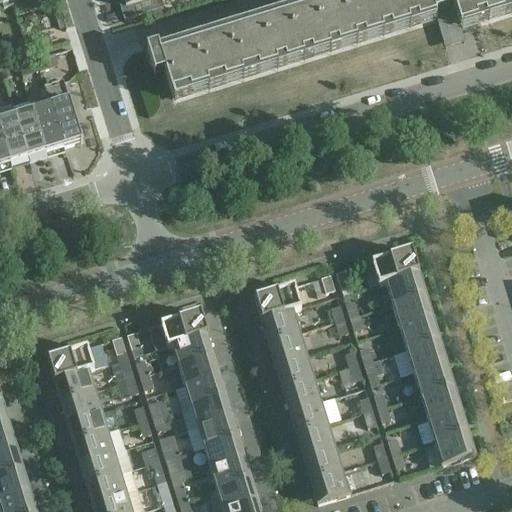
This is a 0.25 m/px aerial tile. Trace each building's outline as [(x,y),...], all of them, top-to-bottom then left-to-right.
[(10,4),(11,4),(9,0),(0,0),(0,7),(1,7),(2,12),(12,9),(10,4)] [(24,0),(25,5),(28,14),(48,9),(44,0),(9,0),(11,4),(24,0)] [(124,22),(151,14),(164,10),(160,0),(123,0),(124,4),(119,5),(124,22)] [(511,0),(349,0),(160,58),(157,49),(146,53),(154,79),(164,75),(172,101),(455,14),(459,29),(511,13),(511,0)] [(23,44),(24,48),(27,57),(51,50),(47,37),(23,44)] [(12,62),(27,57),(24,48),(9,52),(12,62)] [(45,61),(37,64),(41,76),(49,74),(45,61)] [(27,67),(19,70),(23,82),(31,80),(27,67)] [(45,88),(64,150),(80,146),(81,145),(62,83),(45,88)] [(46,156),(64,150),(45,88),(43,89),(46,100),(29,106),(31,114),(33,113),(46,156)] [(15,119),(14,119),(11,109),(0,112),(0,134),(10,167),(28,161),(15,119)] [(33,113),(31,114),(15,119),(28,161),(46,156),(33,113)] [(0,134),(0,170),(10,167),(0,134)] [(378,289),(386,287),(418,277),(411,255),(371,267),(378,289)] [(336,278),(340,293),(350,290),(345,275),(336,278)] [(418,277),(386,287),(393,310),(425,300),(418,277)] [(316,301),(325,298),(335,295),(330,280),(312,285),(316,301)] [(261,325),(293,315),(301,313),(294,291),(254,303),(261,325)] [(400,332),(432,323),(425,300),(393,310),(400,332)] [(349,322),(358,320),(354,306),(345,308),(349,322)] [(335,327),(344,324),(339,310),(331,313),(335,327)] [(268,348),(300,338),(293,315),(261,325),(268,348)] [(167,351),(207,339),(200,317),(161,329),(167,351)] [(358,320),(349,322),(354,336),(362,333),(358,320)] [(407,355),(439,345),(432,323),(400,332),(407,355)] [(344,324),(335,327),(339,341),(348,338),(344,324)] [(140,352),(136,337),(127,340),(131,355),(140,352)] [(275,371),(307,361),(300,338),(268,348),(275,371)] [(207,339),(167,351),(167,352),(172,350),(178,370),(213,359),(207,339)] [(126,357),(121,342),(112,344),(116,360),(126,357)] [(414,378),(446,368),(439,345),(407,355),(414,378)] [(54,386),(93,373),(87,352),(47,364),(54,386)] [(363,368),(372,365),(368,352),(359,354),(363,368)] [(349,373),(358,370),(353,356),(345,359),(349,373)] [(213,359),(178,370),(184,391),(219,380),(213,359)] [(111,360),(100,364),(104,377),(116,373),(111,360)] [(282,394),(314,384),(307,361),(275,371),(282,394)] [(139,382),(148,379),(144,365),(135,368),(139,382)] [(372,365),(363,368),(368,382),(376,379),(372,365)] [(421,401),(453,391),(446,368),(414,378),(421,401)] [(116,389),(134,384),(130,370),(121,372),(112,375),(116,389)] [(343,390),(362,384),(358,370),(349,373),(339,376),(343,390)] [(377,377),(382,397),(405,391),(399,371),(377,377)] [(60,406),(95,395),(89,376),(94,374),(93,373),(54,386),(60,406)] [(148,379),(139,382),(144,396),(152,393),(148,379)] [(219,380),(184,391),(191,411),(226,400),(219,380)] [(134,384),(116,389),(121,403),(138,398),(134,384)] [(155,398),(177,394),(175,384),(153,388),(155,398)] [(314,384),(282,394),(289,416),(321,407),(314,384)] [(428,424),(460,414),(453,391),(421,401),(428,424)] [(66,427),(102,416),(95,395),(60,406),(66,427)] [(378,414),(386,411),(382,397),(373,400),(378,414)] [(226,400),(191,411),(197,432),(232,421),(226,400)] [(363,418),(372,416),(368,402),(359,405),(363,418)] [(0,430),(8,428),(1,405),(0,405),(0,430)] [(152,423),(161,420),(157,407),(148,409),(152,423)] [(296,439),(328,430),(321,407),(289,416),(296,439)] [(138,428),(146,425),(142,411),(133,414),(138,428)] [(386,411),(378,414),(382,428),(390,425),(386,411)] [(434,447),(467,437),(460,414),(428,424),(434,447)] [(102,416),(66,427),(73,447),(108,437),(102,416)] [(372,416),(363,418),(367,432),(376,430),(372,416)] [(161,420),(152,423),(157,437),(165,434),(161,420)] [(232,421),(197,432),(203,453),(239,442),(232,421)] [(146,425),(138,428),(142,442),(151,439),(146,425)] [(0,455),(15,451),(8,428),(0,430),(0,455)] [(303,462),(335,452),(328,430),(296,439),(303,462)] [(79,468),(125,454),(118,433),(108,437),(73,447),(79,468)] [(467,437),(434,447),(442,471),(474,461),(467,437)] [(239,442),(203,453),(210,473),(245,462),(239,442)] [(392,460),(400,457),(396,443),(387,446),(392,460)] [(165,464),(174,462),(169,448),(161,451),(165,464)] [(377,464),(386,462),(382,448),(373,450),(377,464)] [(0,480),(22,474),(15,451),(0,455),(0,480)] [(150,469),(159,466),(155,452),(146,455),(150,469)] [(335,452),(303,462),(310,485),(342,475),(335,452)] [(85,489),(131,475),(131,474),(132,474),(126,454),(125,454),(79,468),(85,489)] [(400,457),(392,460),(396,474),(405,471),(400,457)] [(174,462),(165,464),(169,478),(178,476),(174,462)] [(245,462),(210,473),(216,494),(251,483),(245,462)] [(386,462),(377,464),(381,478),(390,476),(386,462)] [(159,466),(150,469),(155,483),(163,480),(159,466)] [(22,474),(0,480),(0,505),(29,496),(22,474)] [(92,509),(137,495),(131,475),(85,489),(92,509)] [(342,475),(310,485),(318,509),(349,499),(342,475)] [(251,483),(216,494),(221,511),(230,511),(258,504),(251,483)] [(178,506),(186,503),(182,489),(173,492),(178,506)] [(163,510),(172,507),(167,494),(159,496),(163,510)] [(92,511),(142,511),(137,495),(92,509),(92,511)] [(34,511),(29,496),(0,505),(0,511),(34,511)] [(189,511),(186,503),(178,506),(179,511),(189,511)]
